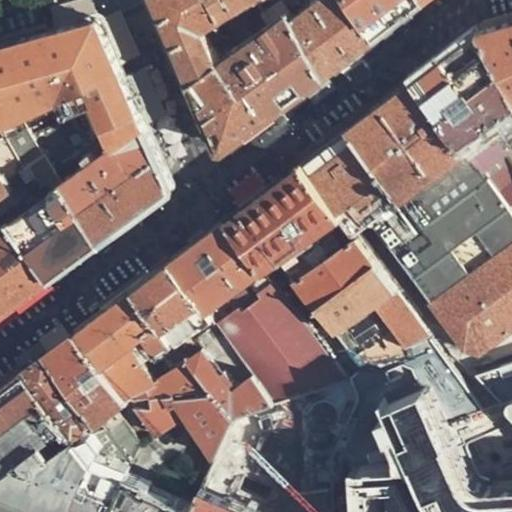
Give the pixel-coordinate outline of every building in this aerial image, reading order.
[(288,4),(285,0),(159,0),(191,72),(226,48),(218,33),(226,26),(219,13),(238,0),(264,0),(273,14),(288,4)] [(354,0),(285,0),(288,4),(326,73),(344,59),(376,35),(354,0)] [(354,0),(376,35),(406,13),(424,0),(354,0)] [(226,48),(191,72),(222,146),(227,146),(276,110),(326,73),(288,4),(273,14),(226,48)] [(0,41),(0,127),(0,128),(0,135),(29,181),(39,174),(53,188),(64,180),(58,172),(120,127),(124,136),(148,120),(124,66),(102,17),(98,15),(0,41)] [(511,18),(478,28),(511,84),(511,18)] [(426,67),(415,75),(468,148),(481,166),(489,178),(510,207),(511,209),(511,84),(478,28),(457,43),(426,67)] [(468,148),(415,75),(389,95),(349,125),(401,197),(468,148)] [(174,180),(148,120),(124,136),(64,180),(102,238),(122,223),(173,186),(174,180)] [(401,197),(349,125),(336,134),(312,152),(303,159),(355,230),(364,224),(372,219),(385,236),(481,166),(468,148),(401,197)] [(355,230),(303,159),(268,186),(238,209),(229,215),(266,265),(280,254),(317,303),(378,260),(355,230)] [(0,195),(13,186),(0,164),(0,195)] [(413,275),(510,207),(489,178),(393,247),(413,275)] [(75,257),(102,238),(64,180),(53,188),(12,217),(52,274),(75,257)] [(266,265),(229,215),(205,234),(174,257),(217,319),(225,330),(247,363),(254,373),(276,404),(349,375),(266,265)] [(0,225),(0,307),(2,311),(32,289),(52,274),(12,217),(0,225)] [(511,327),(511,244),(433,301),(466,346),(480,350),(511,327)] [(217,319),(174,257),(164,264),(137,285),(180,346),(196,334),(217,319)] [(432,333),(378,260),(317,303),(363,364),(432,333)] [(180,346),(137,285),(112,303),(77,330),(131,400),(155,402),(154,398),(169,392),(176,403),(180,402),(179,397),(184,396),(185,394),(190,393),(192,397),(213,392),(189,359),(157,380),(143,361),(159,350),(171,366),(187,356),(180,346)] [(131,400),(77,330),(63,340),(48,351),(96,417),(101,424),(132,465),(141,443),(114,407),(123,399),(125,402),(131,400)] [(247,363),(225,330),(213,339),(238,370),(247,363)] [(511,511),(511,475),(482,477),(469,442),(501,423),(432,333),(363,364),(388,401),(386,441),(361,455),(364,511),(511,511)] [(196,334),(180,346),(187,356),(189,359),(213,392),(234,420),(276,404),(254,373),(234,388),(231,383),(234,380),(225,368),(221,370),(196,334)] [(96,417),(48,351),(38,359),(29,366),(78,432),(96,417)] [(78,432),(29,366),(0,387),(0,470),(57,427),(69,439),(78,432)] [(189,501),(185,511),(324,511),(321,500),(359,389),(353,372),(349,375),(276,404),(234,420),(215,455),(189,501)] [(155,402),(131,400),(135,405),(134,406),(142,418),(145,417),(156,432),(184,414),(215,455),(234,420),(213,392),(192,397),(190,393),(185,394),(184,396),(179,397),(180,402),(176,403),(169,392),(154,398),(155,402)] [(101,424),(96,417),(78,432),(69,439),(91,461),(67,511),(70,511),(108,511),(130,469),(132,465),(97,450),(100,444),(90,435),(101,424)] [(57,427),(0,470),(0,481),(30,494),(67,511),(91,461),(69,439),(57,427)] [(130,469),(108,511),(185,511),(189,501),(130,476),(133,470),(130,469)]
